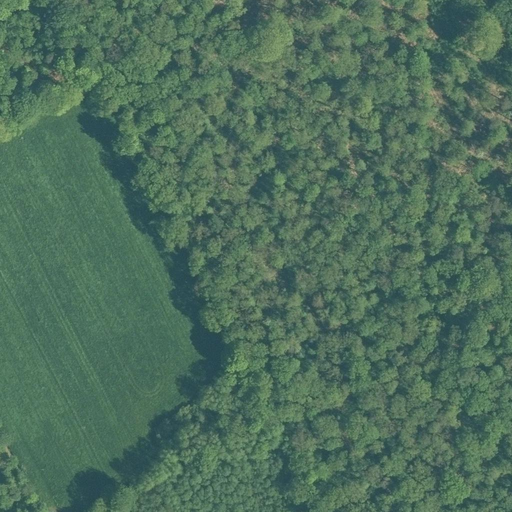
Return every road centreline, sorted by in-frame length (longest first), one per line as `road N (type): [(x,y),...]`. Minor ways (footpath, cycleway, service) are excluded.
road 1 (track): [(32,511),(0,450),(4,0)]
road 2 (track): [(339,511),(367,489),(339,429),(342,402),(511,323)]
